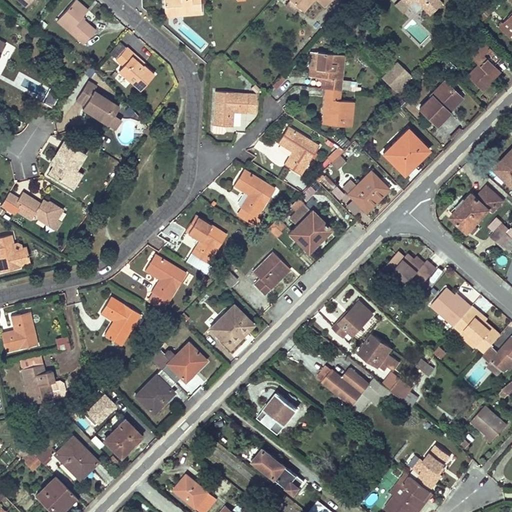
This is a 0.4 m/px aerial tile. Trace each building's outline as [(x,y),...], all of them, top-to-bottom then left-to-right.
[(69,0),(54,18),(81,42),(92,28),(78,16),(85,8),(76,0),(69,0)] [(163,0),(164,15),(200,13),(198,0),(163,0)] [(289,0),(288,0),(284,5),(293,12),(297,7),(289,0)] [(289,0),(297,7),(299,8),(306,0),(326,0),(328,1),(329,0),(289,0)] [(306,0),(299,8),(302,11),(311,0),(306,0)] [(409,0),(414,0),(428,14),(441,1),(439,0),(404,0),(407,3),(409,0)] [(511,34),(511,27),(504,20),(498,27),(509,37),(511,34)] [(477,64),(466,75),(481,89),(495,75),(489,68),(492,65),(499,58),(482,41),(468,54),(477,64)] [(116,68),(139,87),(152,72),(141,62),(140,64),(129,54),(132,51),(125,45),(114,58),(121,63),(116,68)] [(143,61),(132,51),(129,54),(140,64),(141,62),(143,61)] [(326,78),(325,88),(339,89),(342,54),(313,51),(311,67),(308,67),(307,76),(326,78)] [(400,62),(393,69),(399,76),(406,69),(400,62)] [(499,72),(492,65),(489,68),(495,75),(499,72)] [(283,78),(280,75),(272,84),(275,87),(283,78)] [(81,107),(106,122),(112,113),(117,105),(94,89),(96,85),(87,79),(75,98),(83,104),(81,107)] [(431,96),(419,108),(435,125),(448,112),(445,109),(458,95),(444,81),(430,95),(431,96)] [(253,83),(249,87),(255,93),(259,89),(253,83)] [(339,100),(339,89),(325,88),(323,106),(327,107),(325,123),(350,126),(353,101),(339,100)] [(213,90),(212,119),(211,131),(213,132),(221,133),(223,130),(223,124),(231,125),(232,110),(246,111),(255,112),(256,94),(247,94),(233,92),(233,91),(213,90)] [(458,95),(445,109),(448,112),(462,99),(458,95)] [(120,119),(112,113),(106,122),(114,128),(120,119)] [(292,151),(284,164),(299,173),(309,157),(310,158),(318,146),(289,128),(284,136),(282,134),(277,141),(292,151)] [(408,128),(383,152),(404,173),(428,149),(408,128)] [(54,165),(49,173),(72,188),(78,179),(73,175),(76,169),(86,153),(65,140),(55,157),(57,159),(54,165)] [(511,147),(498,161),(511,176),(511,147)] [(341,156),(331,165),(337,170),(346,162),(341,156)] [(82,173),(76,169),(73,175),(78,179),(82,173)] [(248,193),(240,206),(254,215),(266,196),(267,198),(274,188),(245,170),(241,177),(238,176),(233,184),(248,193)] [(348,193),(365,211),(388,188),(371,170),(355,186),(348,192),(348,193)] [(322,171),(316,177),(329,190),(335,184),(322,171)] [(355,186),(350,180),(343,187),(348,192),(355,186)] [(314,181),(305,189),(310,195),(319,187),(314,181)] [(339,199),(345,193),(336,185),(331,190),(339,199)] [(480,201),(471,192),(450,215),(467,232),(468,231),(472,234),(477,227),(474,225),(488,208),(491,211),(502,200),(490,190),(480,201)] [(18,197),(9,192),(1,205),(14,213),(16,210),(30,219),(34,212),(36,214),(37,218),(47,224),(53,216),(56,219),(63,209),(48,200),(47,201),(45,205),(40,202),(23,191),(18,197)] [(352,200),(346,205),(353,214),(360,208),(352,200)] [(296,225),(289,232),(305,249),(320,234),(322,236),(330,228),(312,209),(310,210),(304,203),(290,217),(296,225)] [(254,215),(240,206),(236,212),(250,222),(254,215)] [(53,216),(47,224),(55,229),(60,221),(56,219),(53,216)] [(200,239),(191,253),(206,261),(218,243),(219,244),(226,234),(196,216),(192,223),(190,221),(184,229),(200,239)] [(284,224),(277,217),(266,227),(276,237),(281,231),(280,230),(284,224)] [(511,237),(499,225),(490,235),(503,248),(511,237)] [(12,239),(10,234),(0,236),(0,267),(1,270),(11,268),(10,266),(18,264),(29,261),(25,243),(20,244),(19,240),(16,238),(12,239)] [(320,234),(305,249),(308,251),(322,236),(320,234)] [(508,253),(511,248),(511,237),(503,248),(508,253)] [(406,254),(401,249),(384,268),(390,274),(395,269),(403,276),(409,281),(413,277),(416,274),(419,276),(416,280),(421,285),(429,276),(420,269),(424,265),(416,257),(409,251),(406,254)] [(267,284),(286,266),(273,252),(253,271),(259,278),(253,283),(264,294),(270,288),(267,284)] [(206,261),(191,253),(187,259),(202,269),(206,261)] [(427,262),(419,254),(416,257),(424,265),(427,262)] [(159,278),(151,291),(166,300),(178,282),(179,283),(185,273),(156,255),(153,261),(150,260),(145,269),(159,278)] [(424,265),(420,269),(429,276),(438,266),(430,259),(427,262),(424,265)] [(286,266),(267,284),(270,288),(289,270),(286,266)] [(236,279),(225,267),(217,275),(229,286),(236,279)] [(403,276),(395,269),(390,274),(398,281),(403,276)] [(456,294),(448,287),(431,304),(454,325),(455,324),(463,314),(472,305),(465,299),(464,301),(456,294)] [(465,299),(457,292),(456,294),(464,301),(465,299)] [(139,313),(111,295),(101,312),(113,319),(105,333),(113,338),(114,337),(121,342),(139,313)] [(354,332),(372,313),(359,300),(346,314),(345,313),(333,325),(343,334),(344,333),(349,337),(354,332)] [(253,324),(234,304),(209,327),(216,334),(218,332),(229,343),(243,330),(244,331),(253,324)] [(487,319),(472,305),(463,314),(468,319),(467,321),(469,323),(474,317),(482,324),(486,320),(487,319)] [(372,313),(354,332),(361,339),(379,320),(372,313)] [(468,319),(463,314),(455,324),(463,332),(465,330),(479,342),(477,344),(484,351),(491,345),(501,334),(486,320),(482,324),(474,317),(469,323),(467,321),(468,319)] [(19,348),(37,343),(30,316),(22,317),(21,315),(12,317),(15,329),(2,332),(6,349),(19,346),(19,348)] [(229,343),(218,332),(216,334),(229,346),(244,331),(243,330),(229,343)] [(463,332),(462,334),(475,346),(477,344),(479,342),(465,330),(463,332)] [(391,347),(371,333),(364,342),(358,350),(378,364),(382,360),(389,365),(394,368),(400,361),(387,352),(391,347)] [(58,350),(70,346),(67,335),(55,338),(58,350)] [(155,337),(142,350),(160,368),(174,382),(181,376),(184,380),(191,374),(189,372),(204,357),(186,340),(174,354),(162,353),(156,348),(161,343),(155,337)] [(511,337),(498,352),(491,345),(484,351),(482,355),(488,362),(490,360),(502,371),(511,360),(511,337)] [(446,351),(439,345),(434,351),(441,357),(446,351)] [(189,372),(191,374),(206,359),(204,357),(189,372)] [(427,364),(420,358),(416,365),(423,370),(427,364)] [(389,365),(382,360),(378,364),(385,370),(389,365)] [(30,403),(54,397),(57,396),(64,395),(66,391),(64,381),(60,379),(54,380),(51,369),(45,371),(43,362),(22,367),(30,403)] [(427,364),(423,370),(430,375),(435,368),(428,363),(427,364)] [(332,370),(329,367),(320,379),(323,381),(332,370)] [(160,368),(134,395),(151,412),(166,396),(168,398),(174,392),(169,387),(174,382),(160,368)] [(341,377),(332,370),(323,381),(360,410),(371,396),(377,401),(383,394),(389,398),(394,392),(390,388),(374,376),(368,383),(349,368),(341,377)] [(411,387),(399,377),(390,388),(394,392),(409,404),(411,405),(418,396),(409,389),(411,387)] [(511,379),(502,387),(508,393),(511,389),(511,379)] [(94,425),(116,403),(103,390),(81,412),(94,425)] [(277,392),(258,416),(277,432),(297,408),(277,392)] [(166,396),(151,412),(153,413),(168,398),(166,396)] [(507,423),(486,404),(471,420),(487,435),(485,437),(490,442),(507,423)] [(124,418),(103,438),(120,455),(134,441),(132,439),(138,433),(124,418)] [(57,431),(46,442),(50,446),(61,435),(57,431)] [(140,435),(138,433),(132,439),(134,441),(140,435)] [(97,461),(72,435),(54,453),(78,476),(88,467),(89,468),(97,461)] [(46,442),(33,454),(41,461),(44,464),(51,457),(49,455),(54,450),(50,446),(46,442)] [(420,473),(416,478),(430,490),(435,484),(431,481),(438,472),(451,455),(436,444),(423,460),(416,469),(420,473)] [(304,480),(263,447),(253,460),(295,492),(304,480)] [(33,454),(25,462),(29,467),(32,464),(35,467),(41,461),(33,454)] [(420,457),(412,467),(416,469),(423,460),(420,457)] [(88,467),(78,476),(79,478),(89,468),(88,467)] [(395,492),(385,506),(391,511),(412,511),(430,490),(416,478),(405,470),(399,479),(403,482),(395,492)] [(431,481),(435,484),(442,475),(438,472),(431,481)] [(209,491),(187,473),(173,491),(186,502),(188,500),(196,506),(206,493),(209,491)] [(75,496),(55,475),(36,495),(51,511),(53,511),(60,506),(63,508),(75,496)] [(391,489),(395,492),(403,482),(399,479),(391,489)] [(430,490),(412,511),(417,511),(433,492),(430,490)] [(202,511),(213,499),(206,493),(196,506),(202,511)] [(334,511),(318,499),(308,511),(334,511)]
